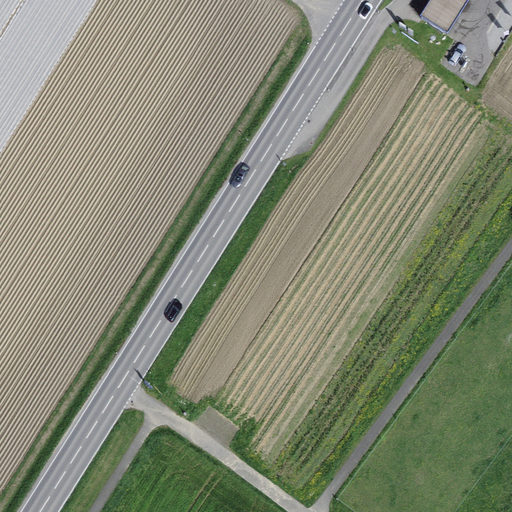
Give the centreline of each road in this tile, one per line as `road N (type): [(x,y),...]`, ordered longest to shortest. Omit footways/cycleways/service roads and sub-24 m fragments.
road 1 (primary): [(38,511),(357,0)]
road 2 (track): [(511,248),(316,511)]
road 3 (track): [(302,511),(118,383)]
